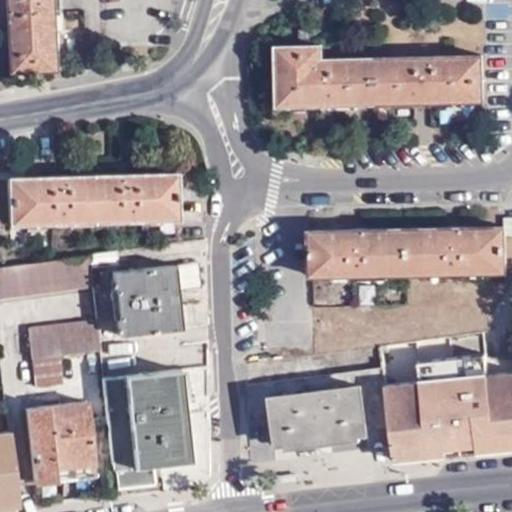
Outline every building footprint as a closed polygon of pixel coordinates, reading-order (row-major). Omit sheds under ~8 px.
[(11,0),(15,72),(61,69),(57,0),(11,0)] [(279,105),(484,100),(482,54),(322,59),(321,29),(300,30),(299,46),(278,45),(279,105)] [(7,179),(8,224),(173,220),(172,174),(7,179)] [(504,226),(415,228),(419,273),(505,272),(504,226)] [(415,228),(310,230),(311,276),(419,273),(415,228)] [(116,251),(89,255),(93,287),(98,286),(97,267),(117,264),(116,251)] [(89,255),(0,266),(0,298),(93,287),(89,255)] [(184,267),(200,265),(199,255),(183,256),(184,267)] [(179,328),(171,266),(113,274),(119,336),(179,328)] [(59,356),(100,351),(97,321),(29,329),(35,387),(62,384),(59,356)] [(400,344),(381,346),(382,362),(401,359),(400,344)] [(406,409),(474,401),(471,362),(403,370),(406,409)] [(384,369),(249,385),(249,412),(270,409),(274,444),(366,433),(363,399),(387,396),(384,369)] [(180,370),(103,379),(113,471),(115,470),(151,466),(189,462),(180,370)] [(34,483),(55,480),(54,470),(93,465),(86,402),(48,406),(48,408),(26,411),(34,483)] [(0,509),(17,507),(9,433),(0,434),(0,509)] [(54,470),(55,480),(94,475),(93,465),(54,470)] [(153,484),(151,466),(115,470),(116,488),(153,484)]
